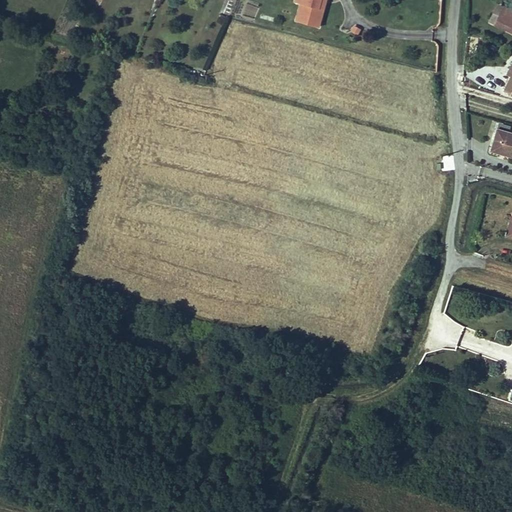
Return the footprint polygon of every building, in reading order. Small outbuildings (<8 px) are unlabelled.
[(317,27),(323,9),(318,8),(320,0),(294,0),(294,2),(300,4),(295,21),(317,27)] [(511,10),(503,7),(501,11),(495,8),(489,21),(511,32),(511,10)] [(353,25),(350,31),(358,35),(361,29),(353,25)] [(511,125),(499,122),(498,128),(509,131),(511,125)] [(511,132),(509,131),(498,128),(497,128),(490,150),(511,155),(511,132)]
